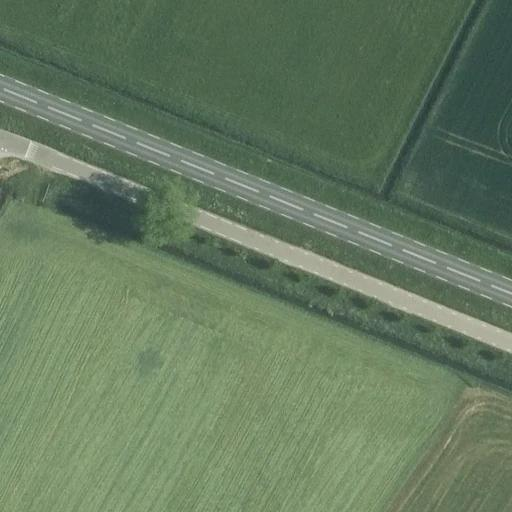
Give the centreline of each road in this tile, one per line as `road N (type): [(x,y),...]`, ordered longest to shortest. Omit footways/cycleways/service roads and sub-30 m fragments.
road 1 (unclassified): [(511,343),(0,140)]
road 2 (secondary): [(511,293),(0,91)]
